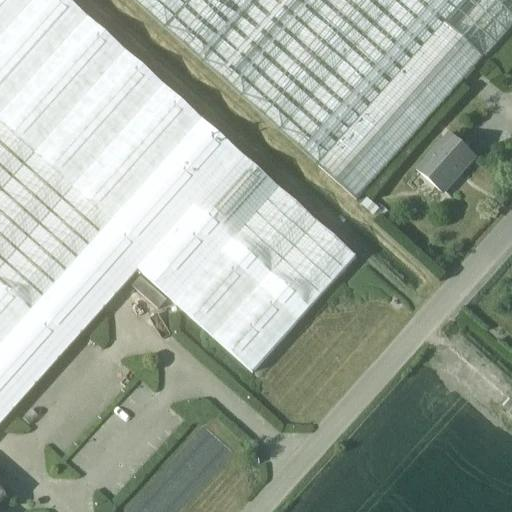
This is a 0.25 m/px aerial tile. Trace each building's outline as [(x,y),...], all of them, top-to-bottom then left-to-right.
[(67,0),(0,0),(0,425),(138,272),(253,373),(356,258),(279,189),(240,155),(67,0)] [(511,0),(131,0),(357,202),(483,60),(511,27),(511,0)] [(443,194),(473,160),(449,139),(419,172),(443,194)] [(373,217),(379,210),(367,198),(360,205),(373,217)] [(340,280),(346,285),(363,265),(358,261),(340,280)] [(132,288),(158,310),(166,301),(140,279),(132,288)] [(511,399),(503,409),(511,417),(511,399)]
